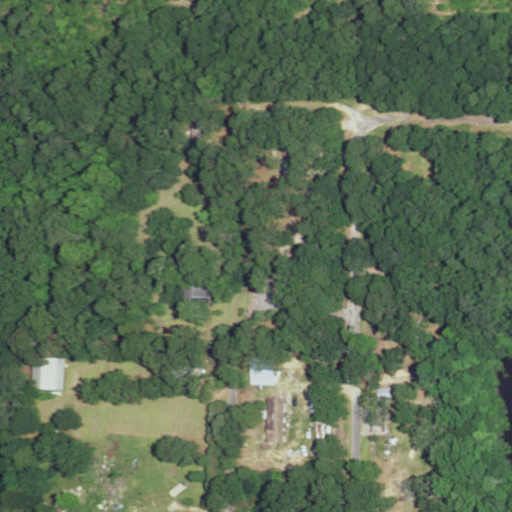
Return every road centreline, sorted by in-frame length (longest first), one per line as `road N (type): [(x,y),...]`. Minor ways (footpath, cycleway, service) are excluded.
road 1 (residential): [(351,511),(355,132),(382,117),(511,120)]
road 2 (residential): [(351,386),(227,389),(223,511)]
